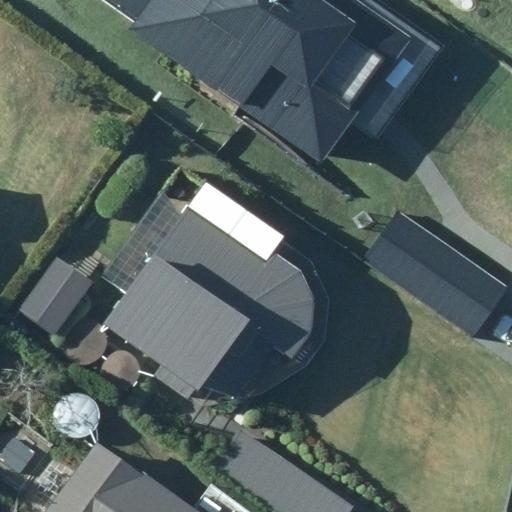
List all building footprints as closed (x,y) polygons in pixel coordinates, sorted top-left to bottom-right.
[(98,0),(138,29),(322,161),(408,45),(345,0),(98,0)] [(103,325),(198,396),(247,330),(293,365),(314,337),(315,306),(299,275),(277,258),(266,273),(186,213),(103,325)] [(364,260),(473,341),(507,293),(398,213),(364,260)] [(18,312),(54,339),(96,285),(60,257),(18,312)] [(210,468),(271,511),(353,511),(354,511),(238,429),(210,468)] [(0,455),(15,472),(32,456),(15,438),(0,451),(0,455)] [(51,511),(191,511),(98,445),(51,511)] [(440,445),(420,480),(473,510),(493,475),(440,445)]
